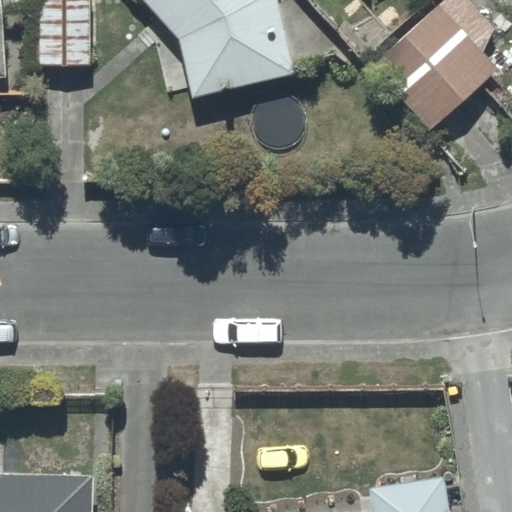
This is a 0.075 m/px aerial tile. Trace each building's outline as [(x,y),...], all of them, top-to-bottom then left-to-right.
[(0,0),(0,87),(11,87),(8,31),(3,31),(1,0),(0,0)] [(67,71),(67,0),(32,0),(34,72),(67,71)] [(67,0),(67,71),(93,71),(91,0),(67,0)] [(139,0),(181,44),(192,103),(299,82),(282,0),(139,0)] [(470,0),(446,0),(371,67),(432,135),(502,73),(487,56),(506,40),(470,0)] [(98,511),(100,477),(0,474),(0,511),(98,511)] [(373,511),(454,511),(449,480),(371,492),(373,511)]
